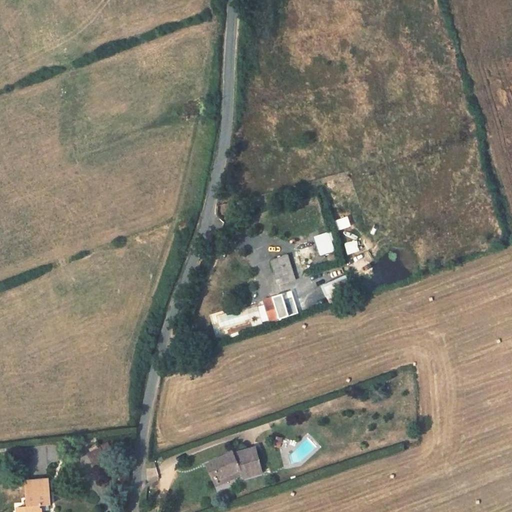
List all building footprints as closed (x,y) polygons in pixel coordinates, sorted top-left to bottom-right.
[(337,231),(351,227),(348,217),(334,222),(337,231)] [(315,236),(320,254),(335,251),(331,233),(315,236)] [(288,256),(272,261),(279,285),(295,280),(288,256)] [(352,294),(346,278),(325,287),(332,303),(352,294)] [(295,311),(288,292),(280,295),(287,314),(295,311)] [(278,317),(287,314),(280,295),(271,298),(278,317)] [(233,454),(232,453),(207,465),(212,476),(218,473),(221,479),(241,470),(243,475),(245,478),(263,473),(256,448),(233,454)] [(100,450),(91,454),(97,465),(105,461),(100,450)] [(217,486),(243,475),(241,470),(221,479),(215,482),(217,486)] [(215,482),(221,479),(218,473),(212,476),(215,482)] [(18,508),(18,511),(41,511),(42,509),(40,509),(40,507),(51,506),(48,482),(26,484),(28,507),(18,508)]
